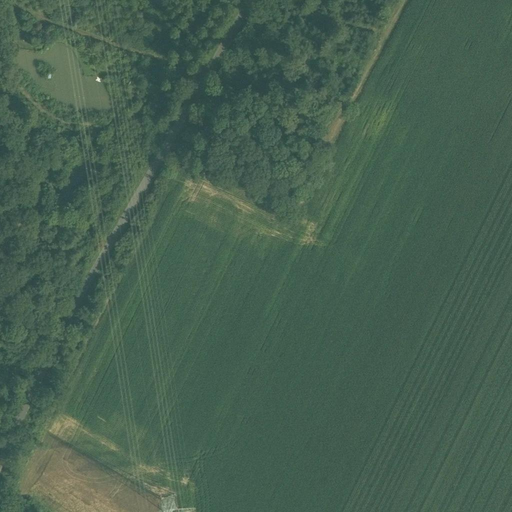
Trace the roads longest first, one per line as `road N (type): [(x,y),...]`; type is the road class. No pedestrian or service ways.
road 1 (unclassified): [(250,0),(69,318),(0,470)]
road 2 (track): [(2,0),(203,81)]
